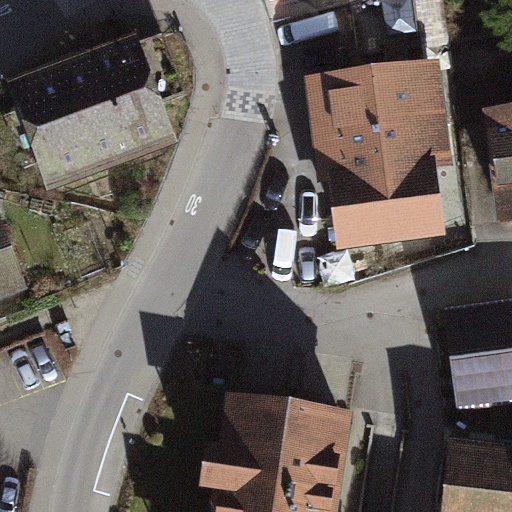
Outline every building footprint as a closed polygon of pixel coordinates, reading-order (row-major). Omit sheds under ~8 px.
[(413,0),(381,0),(351,6),(358,54),(421,48),(413,0)] [(134,40),(8,85),(46,192),(177,145),(162,103),(188,94),(169,39),(138,50),(134,40)] [(440,62),(305,81),(320,184),(331,183),(342,258),(448,244),(438,172),(455,170),(440,62)] [(511,110),(484,115),(502,229),(511,227),(511,110)] [(0,222),(0,303),(24,296),(0,222)] [(511,304),(448,313),(461,409),(511,402),(511,304)] [(339,511),(355,423),(231,402),(223,453),(207,451),(200,493),(213,496),(210,511),(339,511)] [(511,511),(511,451),(452,445),(444,511),(511,511)]
